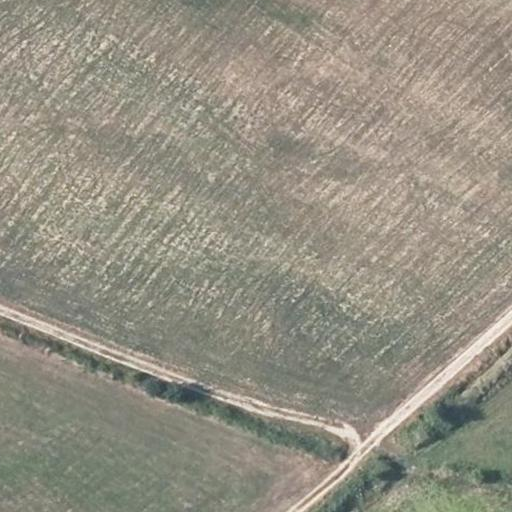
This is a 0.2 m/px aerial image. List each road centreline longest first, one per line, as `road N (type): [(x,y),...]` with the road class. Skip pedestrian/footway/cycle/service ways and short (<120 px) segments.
road 1 (unknown): [(0,307),(359,453)]
road 2 (track): [(290,511),(511,316)]
